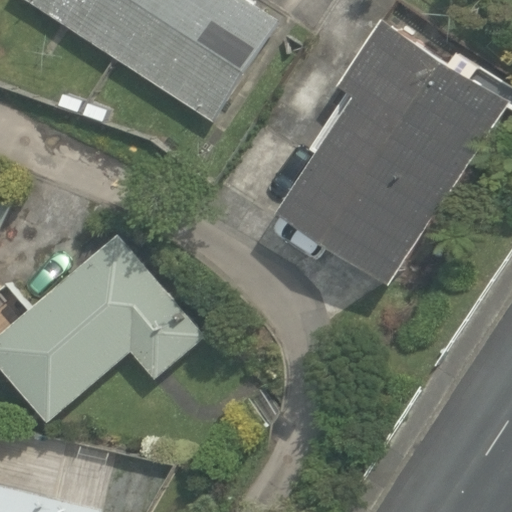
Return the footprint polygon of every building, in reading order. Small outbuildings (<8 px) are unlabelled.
[(259,0),(38,0),(220,117),(284,16),(259,0)] [(401,277),(511,113),(511,90),(483,71),(490,61),(469,44),(460,55),(394,9),(350,77),(367,87),(291,203),(401,277)] [(0,232),(16,200),(0,192),(0,232)] [(213,332),(125,229),(0,334),(0,353),(55,419),(139,346),(162,374),(213,332)] [(108,511),(110,504),(0,477),(0,511),(108,511)]
